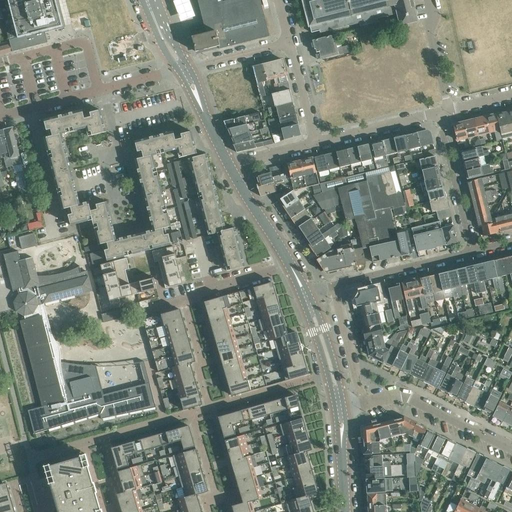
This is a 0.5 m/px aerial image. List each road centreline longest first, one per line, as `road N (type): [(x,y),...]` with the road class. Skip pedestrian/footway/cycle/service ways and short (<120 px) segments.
road 1 (residential): [(327,373),(29,458),(34,477)]
road 2 (residential): [(511,448),(402,394),(361,404)]
road 3 (residential): [(290,264),(144,312)]
road 4 (residential): [(471,252),(437,113)]
road 5 (residential): [(28,108),(54,209),(46,211),(53,240)]
road 6 (residential): [(333,286),(471,252)]
road 7 (residential): [(115,204),(104,158),(118,155),(98,90)]
road 8 (residential): [(314,143),(437,113)]
road 9 (residential): [(361,404),(333,286)]
